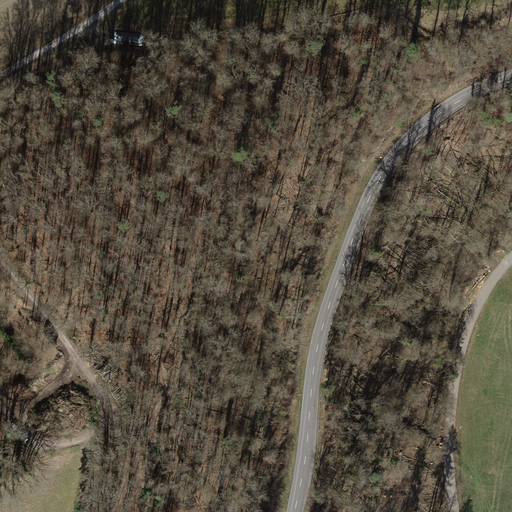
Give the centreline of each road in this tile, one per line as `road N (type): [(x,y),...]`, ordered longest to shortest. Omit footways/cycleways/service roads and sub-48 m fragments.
road 1 (primary): [(293,511),(320,330),(376,182),(431,120),(511,75)]
road 2 (track): [(0,261),(101,391),(107,414),(95,434),(64,446),(34,438),(0,404)]
road 3 (unclassified): [(120,0),(0,75)]
